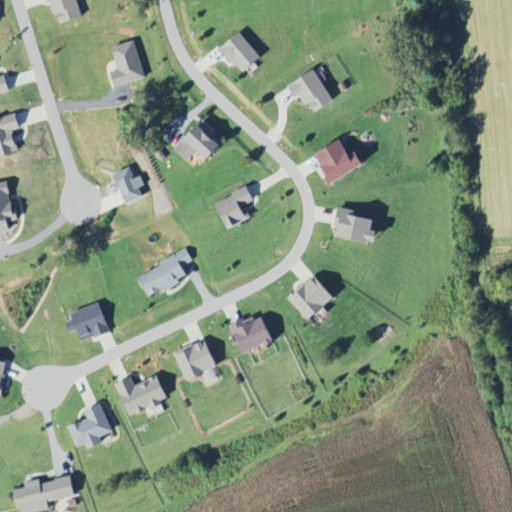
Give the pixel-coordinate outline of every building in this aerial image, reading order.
[(83,18),(78,0),(48,0),(53,16),(58,14),(61,24),(83,18)] [(263,57),(240,33),(221,50),(244,75),(263,57)] [(115,87),(146,80),(136,42),(113,48),(118,70),(111,72),(115,87)] [(289,88),(297,99),(302,96),(315,115),(336,101),(315,70),(289,88)] [(0,95),(11,93),(7,76),(0,77),(0,95)] [(0,158),(20,153),(14,132),(21,129),(17,115),(0,119),(0,158)] [(176,151),(188,163),(199,151),(209,161),(222,147),(200,126),(176,151)] [(315,156),(332,185),(365,166),(357,152),(350,156),(341,141),(315,156)] [(116,174),(126,205),(144,198),(141,188),(146,187),(142,177),(135,179),(132,169),(116,174)] [(0,234),(11,233),(10,222),(21,220),(18,205),(13,206),(9,183),(0,184),(0,234)] [(253,219),(247,207),(256,203),(248,188),(216,204),(230,231),(253,219)] [(357,212),(340,208),(334,237),(376,246),(379,233),(373,232),(376,221),(356,217),(357,212)] [(138,277),(149,298),(162,291),(163,293),(189,279),(183,268),(194,262),(187,250),(138,277)] [(290,300),(312,322),(336,298),(315,276),(290,300)] [(72,314),(74,321),(67,323),(71,334),(79,331),(83,343),(110,334),(101,304),(72,314)] [(245,356),(275,343),(262,314),(232,328),(245,356)] [(176,352),(186,381),(218,370),(207,341),(176,352)] [(131,420),(164,407),(161,402),(168,399),(159,376),(135,385),(133,379),(117,385),(131,420)] [(90,451),(105,445),(102,438),(114,433),(102,406),(85,413),(88,420),(69,428),(78,449),(87,445),(90,451)] [(76,498),(73,478),(42,483),(41,480),(26,483),(27,489),(16,491),(19,511),(48,511),(51,511),(50,503),(76,498)]
